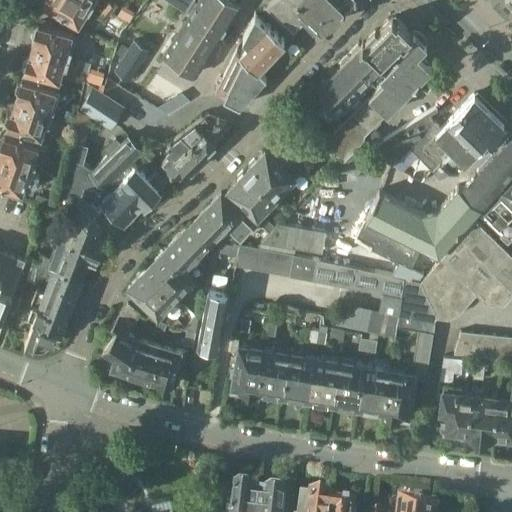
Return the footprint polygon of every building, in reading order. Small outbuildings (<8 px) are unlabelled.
[(93,1),(91,0),(45,0),(44,2),(62,13),(63,11),(78,20),(85,8),(88,10),(93,1)] [(112,9),(117,3),(112,0),(108,0),(103,7),(109,12),(112,9)] [(170,0),(175,3),(190,13),(188,16),(164,51),(196,73),(240,4),(233,0),(197,0),(197,1),(195,0),(170,0)] [(283,26),(289,20),(292,24),(291,25),(293,26),(294,25),(306,13),(311,18),(312,18),(322,28),(344,6),(337,0),(271,0),(269,1),(270,2),(268,3),(269,3),(263,7),(283,26)] [(103,20),(109,12),(103,7),(97,14),(103,20)] [(255,10),(243,35),(248,41),(241,49),(237,47),(257,66),(285,37),(268,21),(267,22),(255,10)] [(392,16),(377,32),(392,47),(400,39),(403,42),(414,31),(413,31),(412,29),(411,31),(398,18),(396,20),(392,16)] [(31,46),(68,56),(71,46),(68,46),(72,31),(38,22),(33,24),(31,33),(33,37),(31,46)] [(351,53),(372,75),(375,78),(379,75),(392,63),(393,64),(395,62),(398,58),(390,49),(392,47),(377,32),(375,30),(364,41),(363,41),(360,44),(357,43),(351,50),(352,53),(351,53)] [(422,83),(427,88),(439,76),(427,63),(428,62),(423,57),(422,58),(417,54),(427,44),(426,44),(426,38),(418,31),(414,31),(403,42),(400,39),(392,47),(390,49),(398,58),(395,62),(393,64),(392,63),(379,75),(383,79),(343,117),(320,141),(341,161),(344,158),(346,158),(348,158),(349,158),(350,157),(352,156),(353,155),(354,154),(354,153),(355,151),(355,150),(355,149),(357,153),(368,147),(382,137),(371,127),(373,125),(376,125),(381,120),(381,117),(413,85),(416,89),(422,83)] [(129,79),(149,47),(135,38),(115,71),(129,79)] [(68,56),(31,46),(29,54),(24,56),(22,65),(24,69),(59,79),(59,78),(66,80),(70,66),(66,65),(68,56)] [(237,47),(215,92),(240,105),(267,76),(257,66),(237,47)] [(341,64),(333,72),(355,95),(357,97),(375,78),(372,75),(351,53),(350,55),(346,54),(340,60),(341,64)] [(86,70),(88,62),(77,59),(75,67),(86,70)] [(355,95),(333,72),(326,79),(322,78),(316,85),(317,88),(315,90),(324,99),(316,108),(330,121),(338,112),(342,116),(359,99),(357,97),(355,95)] [(14,101),(52,113),(55,104),(52,103),(57,88),(23,77),(17,79),(14,88),(17,92),(14,101)] [(93,85),(80,108),(99,120),(110,127),(124,104),(93,85)] [(474,92),(450,117),(441,127),(440,126),(416,150),(432,166),(440,158),(465,133),(464,131),(476,120),(475,118),(486,107),(488,104),(477,93),(476,94),(474,92)] [(52,113),(14,101),(11,110),(7,112),(4,120),(6,125),(41,136),(46,121),(49,122),(52,113)] [(488,104),(486,107),(475,118),(476,120),(464,131),(465,133),(440,158),(450,168),(453,165),(455,167),(461,166),(504,121),(502,120),(503,119),(488,104)] [(440,126),(430,117),(427,111),(389,133),(382,137),(368,147),(394,162),(410,145),(416,150),(440,126)] [(184,130),(204,150),(228,125),(228,123),(227,124),(226,118),(219,117),(213,122),(204,113),(184,130)] [(159,156),(178,176),(204,150),(184,130),(174,138),(172,138),(173,144),(170,145),(159,156)] [(300,142),(286,130),(275,141),(295,160),(296,158),(291,153),(300,142)] [(0,157),(33,169),(36,161),(41,163),(47,147),(38,144),(4,132),(0,134),(0,157)] [(489,195),(511,168),(511,132),(468,177),(489,195)] [(128,135),(92,172),(105,187),(119,173),(142,149),(128,135)] [(105,187),(92,172),(82,163),(87,144),(68,139),(66,148),(54,199),(53,205),(66,208),(74,206),(77,202),(83,194),(87,189),(94,188),(100,194),(106,188),(105,187)] [(265,148),(259,155),(257,153),(254,157),(249,163),(245,166),(247,168),(276,195),(295,174),(287,167),(295,160),(275,141),(267,150),(265,148)] [(0,183),(22,191),(27,177),(30,178),(33,169),(0,157),(0,183)] [(119,173),(105,187),(106,188),(100,194),(103,197),(102,198),(124,219),(143,200),(145,201),(153,201),(159,196),(159,187),(158,187),(164,181),(155,172),(149,178),(141,169),(137,165),(134,167),(130,162),(119,173)] [(242,169),(236,176),(233,179),(235,180),(229,187),(258,214),(276,195),(247,168),(245,166),(242,169)] [(316,257),(366,268),(367,265),(421,278),(425,275),(436,251),(439,252),(489,195),(468,177),(459,185),(457,183),(437,207),(422,209),(379,188),(358,229),(352,226),(349,232),(279,220),(275,225),(269,231),(260,241),(263,242),(262,246),(293,252),(293,247),(318,251),(316,257)] [(511,178),(478,214),(496,231),(511,213),(511,178)] [(93,204),(100,194),(94,188),(87,189),(83,194),(93,204)] [(199,215),(193,221),(210,239),(213,237),(233,241),(240,234),(241,235),(254,222),(221,191),(211,201),(199,215)] [(40,202),(53,205),(54,199),(38,193),(35,200),(40,201),(40,202)] [(82,247),(99,253),(99,252),(103,250),(105,245),(103,241),(106,234),(98,231),(101,224),(94,218),(100,212),(93,204),(83,194),(77,202),(81,206),(77,211),(67,235),(83,243),(82,247)] [(511,213),(496,231),(502,237),(510,244),(511,241),(511,213)] [(459,236),(511,290),(511,252),(475,217),(459,236)] [(261,224),(269,231),(275,225),(267,218),(261,224)] [(192,257),(210,239),(193,221),(165,248),(185,268),(194,259),(192,257)] [(42,254),(39,262),(60,270),(62,265),(81,273),(83,269),(87,270),(91,259),(96,261),(97,259),(96,259),(99,253),(82,247),(83,243),(67,235),(62,233),(57,245),(59,246),(54,258),(42,254)] [(441,256),(476,292),(486,301),(503,303),(511,294),(511,290),(459,236),(441,256)] [(251,244),(239,242),(235,263),(247,266),(251,244)] [(262,246),(251,244),(247,266),(258,268),(262,246)] [(293,252),(262,246),(258,268),(289,274),(293,252)] [(147,267),(175,294),(193,276),(185,268),(165,248),(147,267)] [(0,325),(25,260),(4,251),(3,253),(0,252),(0,325)] [(312,278),(316,257),(293,252),(289,274),(312,278)] [(460,311),(476,292),(441,256),(425,275),(421,278),(419,281),(436,315),(436,316),(448,318),(460,311)] [(366,268),(316,257),(312,278),(400,294),(403,277),(366,268)] [(34,260),(27,278),(33,281),(36,271),(38,264),(39,262),(34,260)] [(39,262),(38,264),(36,271),(56,278),(60,270),(39,262)] [(60,270),(56,278),(51,292),(37,287),(31,302),(65,315),(76,286),(81,273),(62,265),(60,270)] [(175,294),(147,267),(146,268),(143,268),(137,274),(137,277),(129,285),(128,286),(128,287),(128,289),(128,290),(128,291),(129,292),(129,293),(130,293),(131,294),(132,295),(134,295),(135,295),(136,294),(137,294),(146,302),(144,304),(155,315),(175,294)] [(434,331),(436,316),(436,315),(419,281),(418,280),(403,277),(400,294),(397,315),(395,325),(419,329),(434,331)] [(207,288),(198,342),(219,346),(229,292),(207,288)] [(27,313),(34,316),(25,341),(33,344),(33,343),(36,344),(38,345),(41,344),(43,344),(46,343),(47,342),(49,340),(50,339),(51,338),(52,337),(52,335),(54,336),(57,329),(60,330),(65,315),(31,302),(29,301),(29,302),(31,303),(27,313)] [(141,312),(127,302),(121,311),(135,321),(141,312)] [(393,336),(395,325),(397,315),(368,308),(364,330),(393,336)] [(198,317),(195,314),(185,325),(183,326),(195,330),(198,317)] [(112,333),(109,338),(107,337),(106,337),(105,337),(103,338),(102,339),(101,341),(101,342),(101,343),(101,344),(102,345),(103,346),(113,352),(111,355),(110,356),(110,357),(110,358),(110,359),(110,361),(111,362),(112,364),(113,365),(115,369),(126,372),(138,330),(139,329),(118,315),(107,330),(112,333)] [(242,316),(240,329),(248,330),(251,318),(242,316)] [(157,319),(154,330),(163,332),(166,322),(157,319)] [(266,321),(264,334),(273,335),(275,322),(266,321)] [(345,329),(332,326),(329,336),(343,339),(345,329)] [(306,340),(316,342),(318,329),(308,328),(306,340)] [(139,373),(150,377),(161,340),(139,333),(140,330),(139,329),(138,330),(126,372),(137,375),(139,373)] [(318,329),(316,342),(323,343),(325,330),(318,329)] [(389,366),(383,413),(385,414),(386,416),(394,417),(396,415),(400,416),(400,415),(408,416),(415,376),(426,378),(427,372),(434,331),(419,329),(413,363),(407,362),(406,369),(389,366)] [(468,354),(471,332),(460,330),(454,353),(468,354)] [(480,355),(482,333),(471,332),(468,354),(480,355)] [(491,357),(493,334),(482,333),(480,355),(491,357)] [(502,358),(505,335),(493,334),(491,357),(502,358)] [(511,358),(511,335),(505,335),(502,358),(511,358)] [(173,343),(161,340),(150,377),(151,377),(152,380),(160,382),(163,380),(172,384),(173,384),(175,384),(176,383),(177,383),(178,382),(178,381),(179,380),(179,379),(179,378),(179,376),(178,375),(178,374),(177,373),(184,346),(183,346),(185,342),(183,342),(184,339),(175,336),(173,343)] [(360,336),(357,349),(367,350),(368,338),(360,336)] [(377,339),(368,338),(367,350),(375,351),(377,339)] [(255,392),(264,346),(237,342),(230,387),(238,389),(238,390),(242,390),(244,392),(251,394),(254,391),(255,392)] [(279,393),(282,394),(289,350),(264,346),(255,392),(257,392),(257,390),(267,391),(269,394),(277,395),(279,393)] [(296,396),(307,398),(314,354),(289,350),(282,394),(284,394),(286,397),(294,398),(296,396)] [(330,402),(332,402),(339,358),(314,354),(307,398),(318,400),(319,402),(328,403),(330,402)] [(454,370),(455,356),(444,355),(440,379),(453,380),(454,370)] [(346,404),(357,406),(365,362),(339,358),(332,402),(334,402),(336,405),(343,406),(346,404)] [(381,413),(383,413),(389,366),(365,362),(357,406),(368,408),(370,410),(377,412),(380,410),(382,410),(381,413)] [(485,364),(475,363),(474,376),(483,377),(485,364)] [(510,396),(497,395),(491,438),(493,438),(494,437),(509,439),(510,436),(511,436),(511,381),(511,382),(510,396)] [(464,434),(470,392),(460,391),(460,385),(443,383),(440,408),(438,408),(438,411),(439,411),(437,428),(451,430),(450,432),(464,434)] [(489,440),(491,438),(497,395),(483,393),(484,388),(471,386),(470,392),(464,434),(464,435),(478,437),(480,439),(489,440)] [(284,511),(286,498),(285,498),(281,493),(272,491),(268,496),(267,496),(266,497),(260,497),(258,511),(284,511)] [(258,511),(260,497),(253,496),(253,494),(234,492),(231,511),(258,511)] [(154,510),(145,511),(174,511),(174,510),(173,510),(170,497),(152,502),(154,510)] [(399,502),(397,511),(437,511),(438,510),(435,506),(426,505),(427,500),(413,498),(412,503),(399,502)] [(328,511),(329,506),(329,505),(329,504),(311,502),(311,503),(301,502),(300,511),(328,511)] [(329,506),(328,511),(354,511),(355,508),(352,508),(351,505),(343,503),(339,507),(329,506)]
